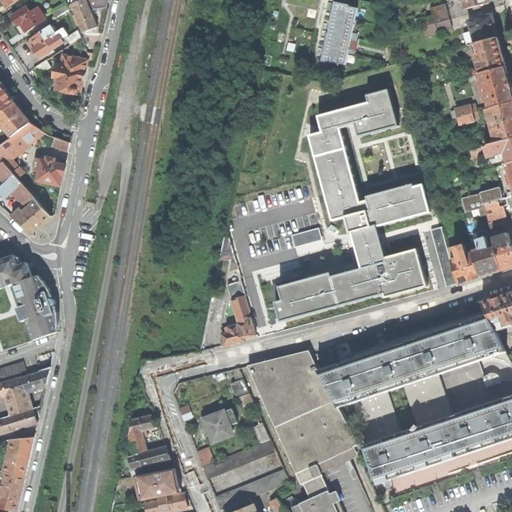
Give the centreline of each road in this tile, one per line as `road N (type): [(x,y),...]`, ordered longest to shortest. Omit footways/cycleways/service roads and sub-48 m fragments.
road 1 (residential): [(511,280),(167,375),(161,398),(207,511)]
road 2 (residential): [(29,511),(70,328),(63,260)]
road 3 (residential): [(124,0),(91,131)]
road 4 (residential): [(91,131),(63,260)]
road 5 (residential): [(0,51),(39,109),(91,131)]
